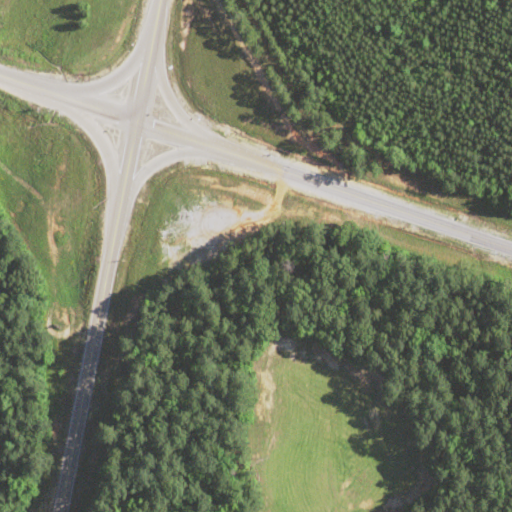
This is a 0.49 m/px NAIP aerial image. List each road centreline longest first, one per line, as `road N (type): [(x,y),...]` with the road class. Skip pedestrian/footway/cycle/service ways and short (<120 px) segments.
road 1 (primary): [(60,511),(139,125)]
road 2 (primary): [(139,125),(511,245)]
road 3 (primary): [(0,77),(139,125)]
road 4 (primary): [(139,125),(160,0)]
